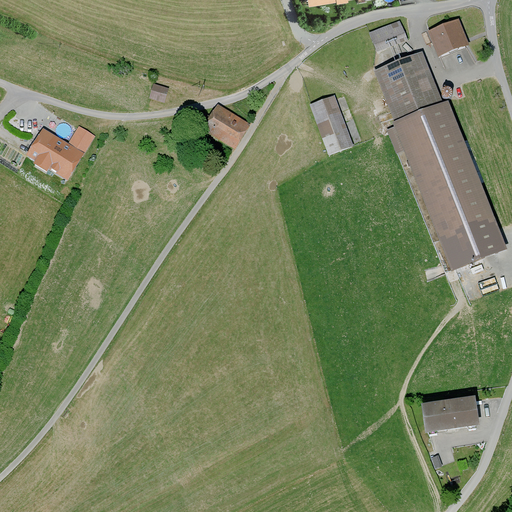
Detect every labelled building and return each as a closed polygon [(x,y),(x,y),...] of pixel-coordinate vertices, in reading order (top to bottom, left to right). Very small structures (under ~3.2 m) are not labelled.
[(458,24),(427,38),(439,62),(469,49),(458,24)] [(368,37),(375,55),(406,43),(399,25),(368,37)] [(422,58),(374,77),(394,127),(391,129),(392,131),(387,133),(396,157),(401,155),(439,248),(496,226),(448,108),(443,110),(422,58)] [(168,92),(153,88),(150,102),(165,106),(168,92)] [(334,99),(309,109),(330,158),(354,148),(334,99)] [(249,126),(219,108),(204,133),(234,151),(249,126)] [(48,173),(66,184),(83,156),(41,132),(24,161),(33,166),(32,169),(46,177),(48,173)] [(421,411),(425,440),(479,431),(474,403),(421,411)]
